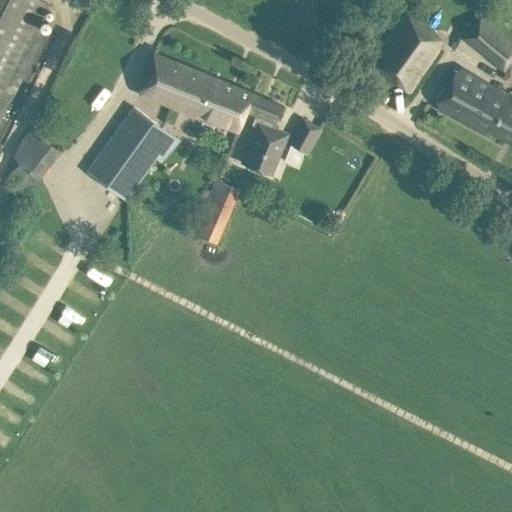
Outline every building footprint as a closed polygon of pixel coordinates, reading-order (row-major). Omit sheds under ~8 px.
[(41,0),(0,0),(0,151),(2,148),(0,147),(0,98),(48,3),(41,0)] [(382,74),(407,90),(437,49),(430,44),(437,34),(406,12),(368,64),(382,74)] [(466,34),(504,65),(511,55),(511,43),(480,17),(466,34)] [(237,131),(246,110),(246,109),(252,93),(153,53),(138,90),(139,91),(141,93),(197,116),(198,115),(237,131)] [(511,96),(507,93),(506,95),(461,67),(439,107),(486,133),(488,129),(511,142),(511,96)] [(246,109),(246,110),(255,113),(252,123),(257,125),(242,162),(270,174),(276,159),(284,141),(270,136),(276,122),(277,122),(284,105),(252,93),(246,109)] [(77,162),(125,199),(157,159),(162,163),(180,142),(134,106),(101,151),(90,144),(77,162)] [(289,143),(307,153),(321,128),(303,118),(289,143)] [(14,152),(48,174),(66,146),(33,124),(14,152)] [(192,232),(217,243),(240,188),(215,177),(192,232)] [(182,255),(194,260),(202,241),(190,236),(182,255)]
